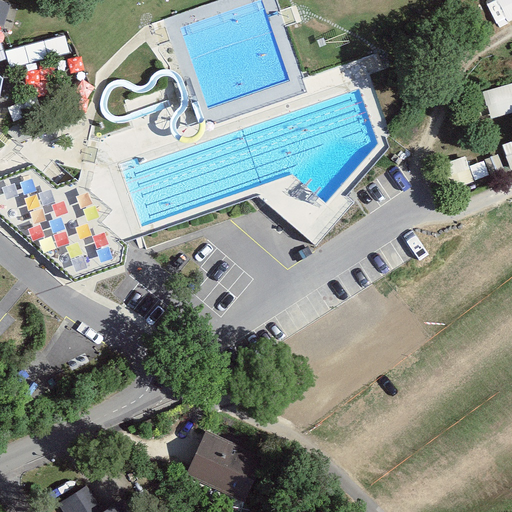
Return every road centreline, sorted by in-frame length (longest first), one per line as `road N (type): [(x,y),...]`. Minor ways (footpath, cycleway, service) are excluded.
road 1 (unclassified): [(173,380),(220,332),(393,220),(438,220),(511,188)]
road 2 (residential): [(370,511),(293,443),(173,380)]
road 3 (residential): [(173,380),(0,253)]
road 4 (residential): [(173,380),(159,395),(0,465)]
